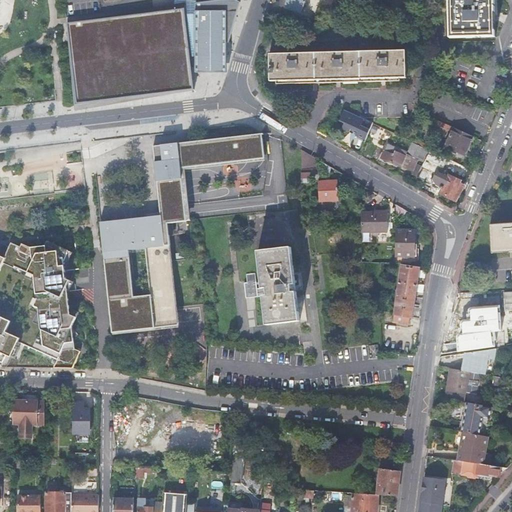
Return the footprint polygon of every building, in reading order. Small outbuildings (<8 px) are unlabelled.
[(173,0),(174,10),(68,23),(77,103),(194,89),(190,57),(195,57),(195,72),(211,72),(227,72),(227,42),(228,42),(239,1),(237,0),(212,0),(196,2),(196,0),(191,0),(173,0)] [(285,0),(286,0),(284,8),(300,14),(305,0),(285,0)] [(449,0),(451,37),(495,36),(495,13),(494,0),(449,0)] [(379,78),(405,77),(404,49),(268,53),(269,81),(286,80),(332,79),(379,78)] [(372,125),(372,123),(363,119),(362,120),(343,111),(339,121),(344,124),(341,129),(349,133),(351,130),(357,133),(355,136),(365,141),(367,137),(372,125)] [(481,140),(436,120),(434,125),(451,132),(447,141),(466,150),(470,142),(474,143),(479,146),(481,140)] [(164,215),(101,223),(114,332),(181,324),(169,222),(192,219),(185,166),(268,158),(264,130),(154,145),(164,215)] [(464,155),(466,150),(447,141),(445,147),(449,149),(448,151),(456,155),(457,152),(464,155)] [(390,163),(400,167),(406,155),(419,160),(420,161),(425,150),(411,143),(406,153),(386,145),(380,159),(390,163)] [(307,153),(300,149),(300,169),(313,169),(317,169),(316,158),(307,153)] [(443,167),(447,158),(430,150),(422,167),(432,172),(436,163),(441,166),(443,167)] [(400,167),(413,173),(417,164),(419,160),(406,155),(400,167)] [(436,171),(438,171),(441,166),(436,163),(432,172),(435,173),(436,171)] [(412,175),(417,177),(422,167),(417,164),(413,173),(412,175)] [(422,167),(417,177),(423,180),(428,170),(422,167)] [(313,169),(300,169),(300,183),(311,183),(310,176),(313,176),(313,169)] [(463,186),(437,174),(435,173),(433,179),(435,180),(434,183),(441,186),(444,188),(442,191),(441,194),(457,201),(463,186)] [(339,199),(337,180),(328,181),(318,181),(319,201),(339,199)] [(405,211),(397,205),(396,215),(401,217),(403,215),(405,211)] [(361,212),(361,224),(361,233),(387,233),(387,212),(374,212),(361,212)] [(511,223),(491,225),(492,250),(510,249),(510,252),(511,251),(511,223)] [(395,229),(393,264),(411,264),(415,265),(416,244),(413,244),(414,230),(404,229),(395,229)] [(0,271),(3,264),(35,279),(38,296),(36,305),(41,308),(43,346),(60,352),(55,368),(72,369),(81,350),(76,348),(76,340),(80,336),(73,326),(77,314),(79,310),(72,307),(69,285),(72,276),(68,274),(66,261),(60,263),(70,247),(49,238),(47,243),(31,244),(33,248),(21,242),(20,245),(11,241),(5,256),(0,253),(0,271)] [(245,283),(247,299),(256,298),(264,297),(268,326),(301,322),(292,247),(259,251),(263,288),(258,289),(256,273),(247,274),(248,283),(245,283)] [(402,266),(395,314),(411,317),(413,317),(417,293),(420,268),(402,266)] [(0,363),(2,364),(6,354),(11,356),(20,335),(15,334),(6,329),(11,318),(0,313),(0,363)] [(411,317),(395,314),(394,322),(409,325),(411,317)] [(462,352),(480,349),(479,341),(485,340),(482,317),(469,319),(469,318),(457,320),(462,352)] [(468,354),(467,354),(464,372),(469,372),(481,374),(486,375),(488,359),(494,360),(495,349),(489,350),(468,354)] [(464,372),(451,369),(447,390),(445,399),(464,403),(466,393),(477,395),(481,374),(469,372),(464,372)] [(502,386),(504,378),(496,377),(495,384),(502,386)] [(22,398),(13,398),(13,424),(21,425),(20,435),(32,436),(32,425),(37,426),(37,402),(37,399),(32,399),(27,399),(27,401),(22,401),(22,398)] [(45,402),(37,402),(37,426),(45,426),(45,402)] [(490,419),(492,408),(466,403),(461,432),(464,433),(480,436),(483,418),(490,419)] [(76,419),(95,419),(95,411),(76,411),(76,419)] [(488,437),(480,436),(464,433),(460,461),(484,465),(488,437)] [(244,455),(234,454),(232,473),(231,483),(242,484),(244,455)] [(454,460),(451,473),(468,476),(469,472),(479,474),(478,475),(500,478),(508,469),(484,465),(460,461),(454,460)] [(145,468),(136,468),(136,477),(144,477),(145,468)] [(380,495),(397,496),(399,471),(389,470),(380,469),(378,495),(380,495)] [(421,488),(419,502),(443,505),(446,479),(423,476),(421,488)] [(315,490),(307,490),(307,497),(315,498),(315,490)] [(72,511),(72,495),(72,494),(46,493),(46,511),(72,511)] [(380,495),(378,495),(362,494),(355,493),(353,511),(378,511),(379,505),(380,495)] [(163,511),(187,511),(188,496),(166,494),(165,503),(163,511)] [(98,511),(99,495),(72,495),(72,511),(98,511)] [(37,511),(38,507),(41,507),(41,497),(19,497),(18,511),(37,511)] [(114,500),(114,511),(134,511),(135,500),(114,500)] [(139,500),(138,511),(153,511),(154,502),(154,500),(139,500)] [(163,511),(165,503),(154,502),(153,511),(163,511)] [(441,511),(443,505),(419,502),(418,511),(441,511)] [(260,511),(261,511),(241,509),(241,504),(229,503),(228,511),(260,511)]
